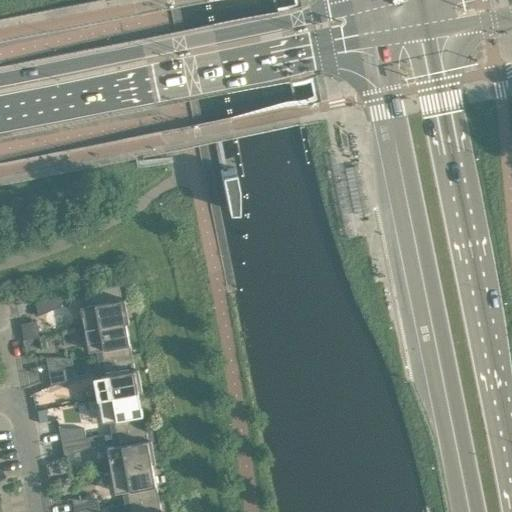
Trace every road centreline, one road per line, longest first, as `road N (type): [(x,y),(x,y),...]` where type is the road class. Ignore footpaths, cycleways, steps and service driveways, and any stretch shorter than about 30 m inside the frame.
road 1 (secondary): [(376,39),(472,511)]
road 2 (secondary): [(511,496),(427,31)]
road 3 (secondary): [(0,115),(376,39)]
road 4 (secondary): [(371,2),(0,78)]
road 5 (residential): [(39,511),(15,386)]
